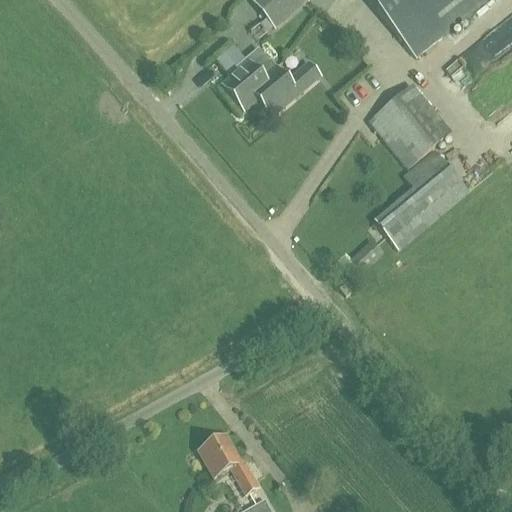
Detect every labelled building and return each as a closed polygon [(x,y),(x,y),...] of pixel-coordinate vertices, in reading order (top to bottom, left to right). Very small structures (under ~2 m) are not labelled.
[(279,10),(287,20),(305,4),(301,0),(249,0),(267,21),(279,10)] [(366,0),(414,57),(483,0),(366,0)] [(231,83),(224,89),(243,113),(244,114),(258,102),(272,119),(319,80),(309,68),(287,86),(275,71),(258,51),(244,63),(227,77),(231,83)] [(408,173),(451,136),(412,89),(368,126),(408,173)] [(399,255),(470,196),(434,154),(403,181),(412,191),(373,224),(399,255)] [(361,275),(382,255),(372,244),(351,264),(361,275)] [(339,291),(346,299),(351,295),(344,287),(339,291)] [(245,500),(259,492),(243,464),(240,466),(225,440),(198,455),(214,482),(230,473),(245,500)] [(268,511),(264,503),(248,511),(268,511)]
